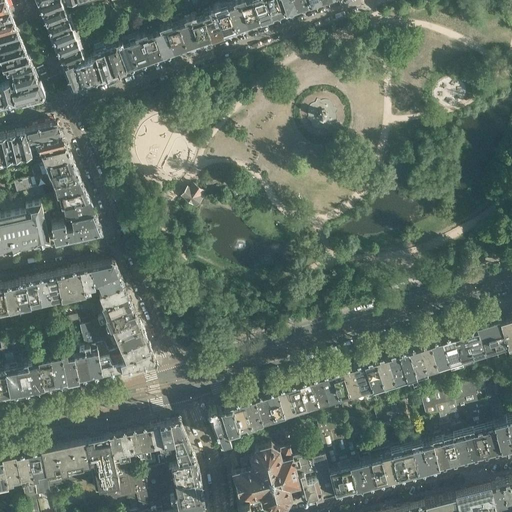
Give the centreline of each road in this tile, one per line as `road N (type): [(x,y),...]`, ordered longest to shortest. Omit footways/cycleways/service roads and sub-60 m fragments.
road 1 (tertiary): [(511,265),(180,369)]
road 2 (tertiary): [(188,393),(511,283)]
road 3 (residential): [(65,105),(366,0)]
road 4 (residential): [(511,455),(296,511)]
road 5 (tertiary): [(0,431),(188,393)]
road 6 (tertiary): [(180,369),(0,412)]
road 7 (residential): [(123,242),(65,105)]
road 8 (residential): [(180,369),(123,242)]
road 9 (residential): [(123,242),(0,268)]
road 10 (residential): [(188,393),(209,453),(217,511)]
